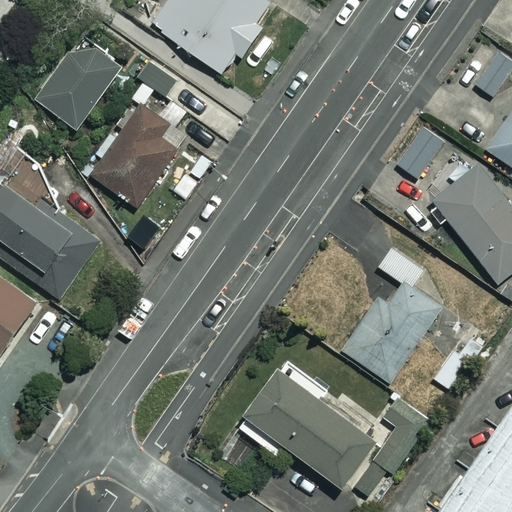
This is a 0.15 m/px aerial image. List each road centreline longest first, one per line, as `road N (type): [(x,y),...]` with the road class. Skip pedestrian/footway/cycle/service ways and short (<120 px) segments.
road 1 (tertiary): [(394,0),(88,437)]
road 2 (residential): [(88,437),(192,511)]
